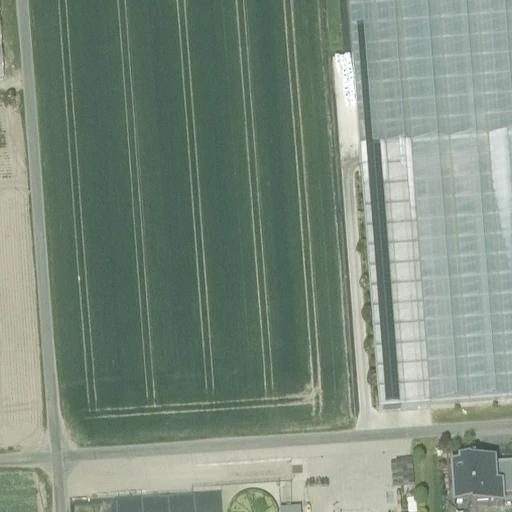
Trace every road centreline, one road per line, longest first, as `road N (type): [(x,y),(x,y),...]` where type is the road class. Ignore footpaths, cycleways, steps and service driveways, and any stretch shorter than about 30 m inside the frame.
road 1 (unclassified): [(32,0),(44,111),(53,461)]
road 2 (track): [(511,430),(53,461)]
